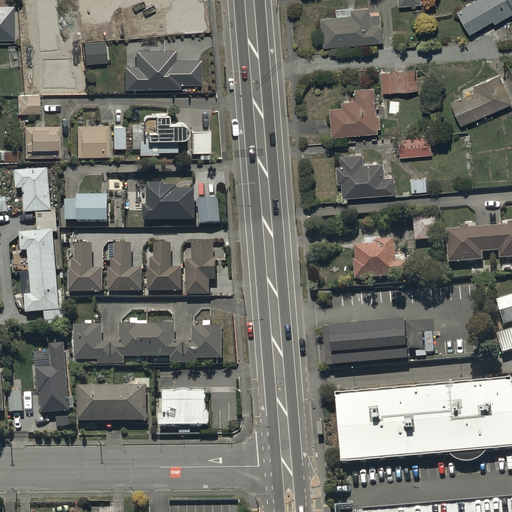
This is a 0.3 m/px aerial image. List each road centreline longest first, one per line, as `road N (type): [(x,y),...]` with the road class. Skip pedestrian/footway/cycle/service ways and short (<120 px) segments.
road 1 (secondary): [(280,385),(249,0)]
road 2 (residential): [(0,468),(286,465)]
road 3 (residential): [(511,366),(280,385)]
